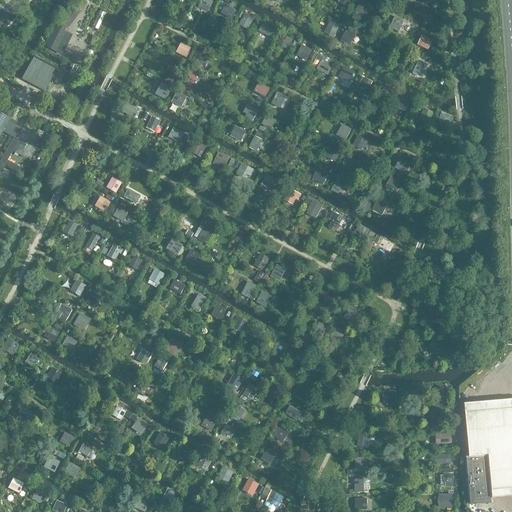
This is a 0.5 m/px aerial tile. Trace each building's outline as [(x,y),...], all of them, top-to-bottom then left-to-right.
[(198,7),(207,11),(213,1),(211,0),(199,0),(201,1),(198,7)] [(370,5),(359,1),(354,13),(365,18),(370,5)] [(68,28),(82,9),(74,3),(60,22),(68,28)] [(224,4),(218,15),(232,22),(238,10),(224,4)] [(98,29),(106,13),(100,10),(92,27),(98,29)] [(239,24),(249,29),(254,18),(245,13),(239,24)] [(404,21),(395,16),(389,28),(399,32),(404,21)] [(340,25),(330,20),(324,33),(334,37),(340,25)] [(271,37),(275,30),(262,23),(259,30),(271,37)] [(62,55),(72,35),(54,26),(44,46),(62,55)] [(347,28),(340,41),(350,45),(356,32),(347,28)] [(293,39),(282,33),(276,43),(288,50),(293,39)] [(422,35),(418,45),(428,50),(433,40),(422,35)] [(313,50),(302,44),(296,55),(306,61),(313,50)] [(390,50),(380,46),(375,57),(384,61),(390,50)] [(188,51),(179,47),(174,57),(183,61),(188,51)] [(195,56),(193,65),(207,68),(209,59),(195,56)] [(335,63),(323,56),(316,69),(328,76),(335,63)] [(45,92),(58,69),(34,57),(22,80),(45,92)] [(429,64),(419,59),(413,73),(422,77),(429,64)] [(174,77),(179,67),(169,62),(164,72),(174,77)] [(355,71),(344,66),(339,76),(349,82),(350,80),(352,81),(353,78),(352,77),(355,71)] [(197,78),(186,72),(181,80),(192,87),(197,78)] [(373,81),(365,77),(361,85),(369,88),(373,81)] [(268,89),(257,83),(252,91),(262,98),(268,89)] [(165,87),(158,84),(153,96),(160,99),(165,87)] [(394,92),(382,86),(377,97),(388,103),(394,92)] [(279,94),(273,106),(280,109),(286,98),(279,94)] [(395,106),(405,111),(411,100),(401,95),(395,106)] [(187,101),(177,96),(174,103),(183,108),(187,101)] [(259,111),(249,105),(244,113),(254,119),(259,111)] [(140,112),(127,106),(123,114),(136,120),(140,112)] [(418,119),(429,124),(434,112),(424,107),(418,119)] [(142,118),(148,121),(152,115),(146,111),(142,118)] [(451,115),(441,112),(438,121),(448,124),(451,115)] [(0,136),(3,132),(21,142),(15,152),(25,158),(31,147),(32,148),(34,146),(35,147),(39,140),(37,140),(38,138),(8,121),(10,119),(0,113),(0,136)] [(277,120),(267,114),(262,123),(272,129),(277,120)] [(155,132),(160,122),(151,117),(146,128),(155,132)] [(349,128),(342,124),(336,135),(343,139),(349,128)] [(246,132),(234,125),(229,135),(240,141),(246,132)] [(184,135),(171,128),(166,137),(180,144),(184,135)] [(257,137),(249,151),(256,155),(264,141),(257,137)] [(21,168),(7,161),(18,141),(13,138),(0,161),(0,163),(18,174),(21,168)] [(366,142),(358,138),(353,148),(362,151),(366,142)] [(202,158),(208,148),(199,143),(194,154),(202,158)] [(341,152),(332,148),(328,158),(337,162),(341,152)] [(225,157),(216,154),(212,168),(221,170),(225,157)] [(232,158),(230,164),(240,167),(242,161),(232,158)] [(338,170),(346,176),(354,164),(347,158),(338,170)] [(412,166),(399,160),(395,170),(408,175),(412,166)] [(249,180),(254,169),(245,165),(240,175),(249,180)] [(318,169),(312,181),(320,185),(326,174),(318,169)] [(265,176),(259,185),(270,192),(276,182),(265,176)] [(399,182),(391,178),(386,188),(395,192),(399,182)] [(120,185),(110,180),(104,191),(114,196),(120,185)] [(344,184),(336,180),(331,190),(340,194),(344,184)] [(139,195),(128,190),(123,201),(133,206),(139,195)] [(296,205),(301,194),(292,190),(287,201),(296,205)] [(310,204),(312,198),(304,195),(302,201),(310,204)] [(104,213),(110,203),(100,197),(94,207),(104,213)] [(373,211),(381,215),(388,203),(381,198),(373,211)] [(313,202),(305,215),(313,220),(321,207),(313,202)] [(129,213),(119,207),(113,218),(123,223),(129,213)] [(336,231),(343,217),(336,213),(328,227),(336,231)] [(191,225),(182,220),(176,231),(186,236),(191,225)] [(72,239),(78,229),(67,223),(62,234),(72,239)] [(374,236),(359,228),(355,236),(371,243),(374,236)] [(211,236),(200,230),(194,241),(205,247),(211,236)] [(100,241),(90,235),(84,246),(95,251),(100,241)] [(176,253),(182,243),(172,237),(166,248),(176,253)] [(389,253),(394,243),(383,237),(378,247),(389,253)] [(123,252),(112,247),(107,257),(117,263),(123,252)] [(201,253),(190,247),(185,258),(195,263),(201,253)] [(271,257),(261,252),(255,263),(265,268),(271,257)] [(143,261),(133,256),(127,266),(138,272),(143,261)] [(286,270),(276,265),(270,276),(280,281),(286,270)] [(443,268),(432,267),(431,279),(442,280),(443,268)] [(159,286),(165,275),(154,270),(149,280),(159,286)] [(251,296),(256,286),(246,280),(240,291),(251,296)] [(185,288),(174,282),(169,293),(179,298),(185,288)] [(82,299),(88,289),(77,283),(72,293),(82,299)] [(275,296),(265,290),(259,301),(269,306),(275,296)] [(106,299),(96,293),(91,304),(101,309),(106,299)] [(208,302),(198,296),(192,307),(203,312),(208,302)] [(338,307),(329,302),(323,313),(332,318),(338,307)] [(70,310),(60,304),(54,314),(64,320),(70,310)] [(228,311),(218,306),(212,316),(222,321),(228,311)] [(441,310),(431,311),(432,322),(442,321),(441,310)] [(357,318),(347,312),(341,323),(352,328),(357,318)] [(90,320),(80,314),(75,325),(85,330),(90,320)] [(242,334),(248,324),(237,318),(232,329),(242,334)] [(323,335),(329,325),(318,319),(313,330),(323,335)] [(52,343),(58,333),(47,327),(42,338),(52,343)] [(262,344),(267,333),(258,329),(253,339),(262,344)] [(348,335),(337,329),(332,340),(342,345),(348,335)] [(157,346),(162,336),(152,330),(147,341),(157,346)] [(75,344),(65,338),(59,349),(70,354),(75,344)] [(284,354),(290,344),(279,338),(274,348),(284,354)] [(12,355),(18,345),(7,339),(2,350),(12,355)] [(180,344),(170,339),(164,349),(174,355),(180,344)] [(444,345),(432,344),(431,356),(443,357),(444,345)] [(152,355),(142,349),(137,360),(147,365),(152,355)] [(305,367),(310,356),(300,351),(295,361),(305,367)] [(40,358),(30,353),(24,363),(34,369),(40,358)] [(170,364),(159,358),(154,369),(164,374),(170,364)] [(58,378),(48,372),(43,383),(53,388),(58,378)] [(137,379),(126,373),(121,384),(131,389),(137,379)] [(237,389),(242,378),(233,374),(228,385),(237,389)] [(83,386),(73,381),(67,391),(77,397),(83,386)] [(149,399),(154,389),(144,383),(138,394),(149,399)] [(256,391),(246,386),(240,396),(250,402),(256,391)] [(446,389),(435,389),(435,399),(446,399),(446,389)] [(394,403),(394,395),(383,395),(383,403),(394,403)] [(489,455),(493,498),(511,496),(511,398),(466,402),(470,457),(489,455)] [(239,421),(245,410),(237,405),(230,416),(239,421)] [(301,421),(306,411),(296,405),(290,416),(301,421)] [(127,412),(117,406),(112,417),(122,422),(127,412)] [(33,416),(23,411),(17,421),(27,427),(33,416)] [(216,421),(205,415),(200,426),(210,431),(216,421)] [(144,426),(134,421),(128,431),(138,437),(144,426)] [(229,443),(235,433),(224,427),(219,438),(229,443)] [(76,436),(66,430),(60,441),(70,446),(76,436)] [(284,446),(289,436),(279,430),(273,441),(284,446)] [(436,435),(437,444),(453,443),(452,434),(436,435)] [(166,451),(171,440),(161,435),(155,445),(166,451)] [(367,439),(357,437),(356,449),(366,450),(367,439)] [(174,453),(186,459),(191,449),(179,443),(174,453)] [(92,449),(81,444),(76,454),(86,460),(92,449)] [(273,465),(278,455),(268,449),(263,460),(273,465)] [(436,465),(452,463),(451,454),(435,455),(436,465)] [(493,498),(489,455),(470,457),(467,457),(467,458),(471,505),(494,503),(493,498)] [(59,462),(48,456),(43,467),(53,472),(59,462)] [(210,464),(200,459),(194,469),(205,475),(210,464)] [(74,478),(79,468),(69,462),(63,473),(74,478)] [(366,462),(354,462),(354,473),(366,472),(366,462)] [(231,480),(234,470),(223,467),(220,477),(231,480)] [(444,488),(452,488),(452,474),(444,475),(444,488)] [(18,494),(23,484),(13,478),(7,489),(18,494)] [(259,487),(249,481),(243,492),(253,497),(259,487)] [(368,482),(356,482),(356,493),(368,493),(368,482)] [(163,496),(172,501),(178,491),(168,486),(163,496)] [(269,495),(270,487),(260,486),(259,494),(269,495)] [(45,495),(35,489),(29,500),(39,505),(45,495)] [(440,494),(441,507),(454,507),(453,494),(440,494)] [(277,511),(283,501),(272,496),(267,506),(277,511)] [(145,511),(150,503),(139,498),(134,509),(141,511),(145,511)] [(63,511),(67,504),(56,499),(52,510),(55,511),(63,511)] [(365,511),(367,503),(356,502),(355,511),(361,511),(365,511)]
